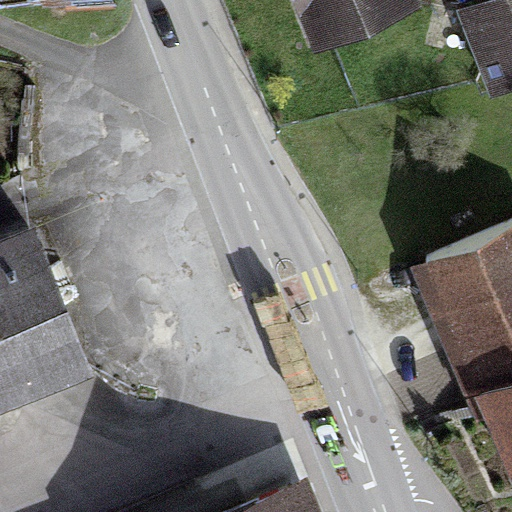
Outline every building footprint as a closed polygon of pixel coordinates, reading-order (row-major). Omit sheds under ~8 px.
[(308,0),(322,34),(409,0),(308,0)] [(511,0),(483,0),(469,5),(502,98),(511,94),(511,0)] [(35,221),(0,234),(0,392),(91,355),(35,221)] [(511,227),(421,262),(468,386),(482,381),(511,369),(511,227)] [(511,369),(482,381),(511,459),(511,369)] [(319,511),(306,479),(225,511),(319,511)]
